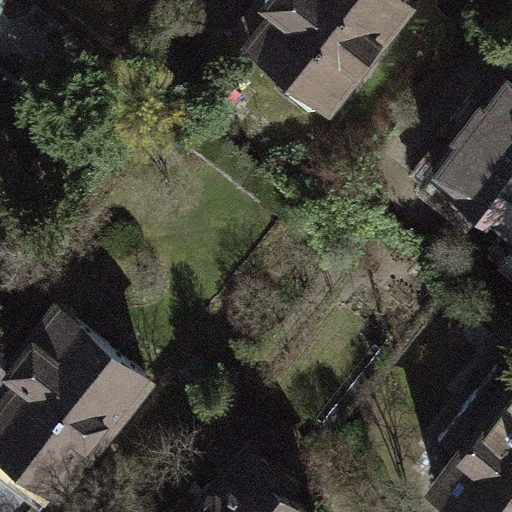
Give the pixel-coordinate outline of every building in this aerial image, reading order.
[(327,99),(405,0),(266,0),(266,1),(244,29),(291,67),(291,86),(309,100),(327,99)] [(511,67),(508,64),(413,187),(465,227),(484,202),(511,223),(511,225),(502,239),(511,246),(511,67)] [(147,370),(56,299),(5,364),(0,359),(0,438),(57,483),(147,370)] [(511,511),(511,377),(493,362),(436,437),(458,453),(437,481),(477,511),(511,511)] [(245,438),(186,511),(314,511),(287,490),(296,478),(245,438)]
